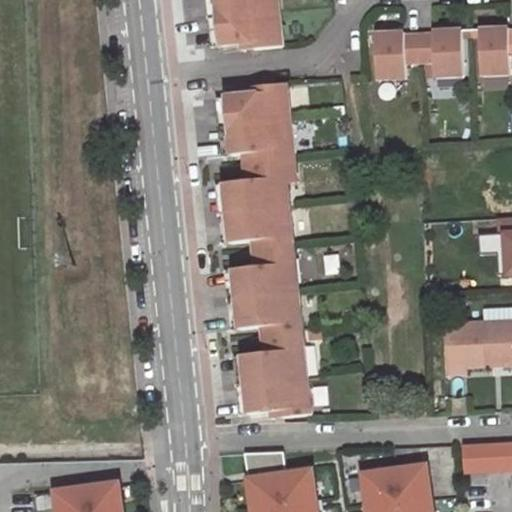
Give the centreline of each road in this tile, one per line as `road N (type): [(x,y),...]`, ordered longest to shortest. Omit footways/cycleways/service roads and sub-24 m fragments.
road 1 (unclassified): [(146,85),(183,444)]
road 2 (residential): [(183,444),(511,433)]
road 3 (residential): [(406,0),(360,2),(328,66),(146,85)]
